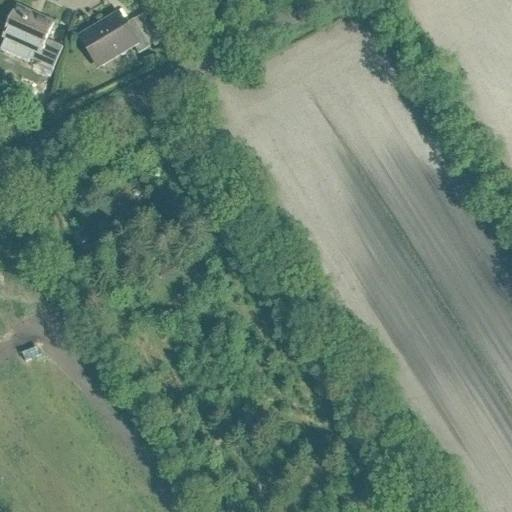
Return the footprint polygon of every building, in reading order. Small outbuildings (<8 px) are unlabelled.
[(53,71),(63,49),(47,42),(54,25),(17,8),(3,40),(33,53),(29,60),(53,71)] [(117,17),(82,38),(99,68),(134,47),(139,56),(150,49),(134,21),(123,27),(117,17)] [(202,387),(214,383),(204,351),(192,354),(202,387)] [(324,461),(338,460),(337,437),(323,437),(324,461)] [(259,457),(274,499),(297,490),(282,448),(259,457)] [(349,511),(354,468),(330,466),(328,488),(306,485),(303,511),(349,511)]
